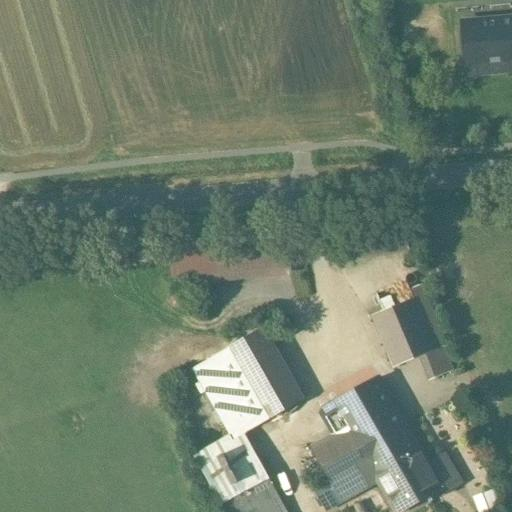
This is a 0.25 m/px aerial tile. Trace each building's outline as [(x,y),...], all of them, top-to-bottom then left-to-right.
[(511,19),(463,24),(468,76),(511,71),(511,19)] [(404,218),(328,230),(332,263),(409,250),(404,218)] [(265,236),(219,240),(223,282),(268,277),(265,236)] [(407,277),(406,279),(407,281),(408,283),(410,284),(412,285),(414,284),(416,283),(417,281),(418,279),(417,277),(416,275),(414,274),(412,274),(410,274),(408,275),(407,277)] [(414,299),(372,316),(394,368),(436,350),(430,335),(441,331),(423,285),(411,290),(414,299)] [(263,329),(193,369),(234,440),(245,434),(269,420),(304,400),(263,329)] [(434,472),(379,377),(379,378),(379,379),(334,402),(335,403),(323,409),(329,420),(340,413),(349,428),(379,482),(396,511),(402,511),(444,489),(434,472)] [(349,428),(311,448),(342,502),(379,482),(349,428)] [(234,440),(198,461),(221,503),(269,477),(245,434),(234,440)] [(461,480),(446,454),(436,460),(435,463),(438,469),(434,472),(444,489),(461,480)] [(288,511),(269,477),(221,503),(225,511),(288,511)]
